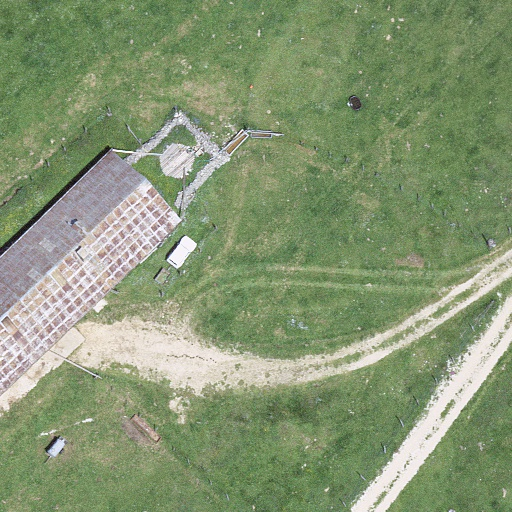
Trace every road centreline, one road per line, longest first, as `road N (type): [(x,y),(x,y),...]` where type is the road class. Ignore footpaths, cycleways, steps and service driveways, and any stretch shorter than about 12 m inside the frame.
road 1 (track): [(511,273),(372,363),(289,389),(214,390),(111,354)]
road 2 (track): [(511,325),(373,511)]
